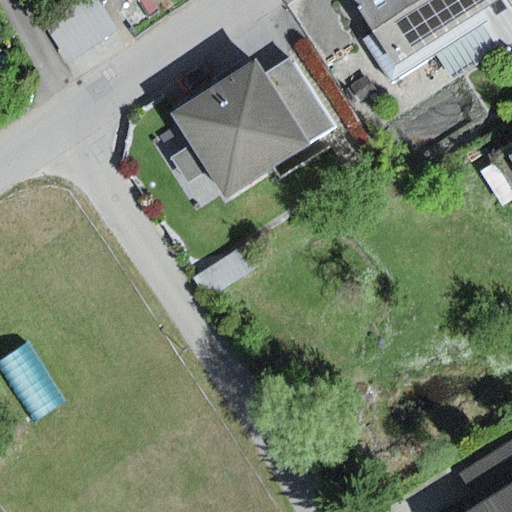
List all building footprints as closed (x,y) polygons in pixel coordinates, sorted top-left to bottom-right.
[(95,0),(81,0),(43,23),(66,62),(115,33),(95,0)] [(364,0),(383,29),(365,41),(393,83),(485,25),(502,52),(511,45),(511,4),(509,0),(364,0)] [(291,58),(266,74),(310,142),(335,126),(291,58)] [(259,63),(175,117),(228,200),(313,146),(310,142),(266,74),(259,63)] [(511,442),(461,476),(482,508),(511,488),(511,442)] [(511,511),(511,488),(482,508),(476,511),(511,511)]
